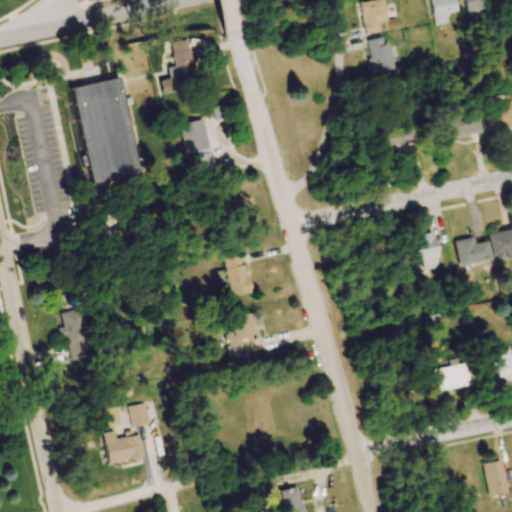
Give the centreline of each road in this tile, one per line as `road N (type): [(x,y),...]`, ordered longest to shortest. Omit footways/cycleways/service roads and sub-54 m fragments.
road 1 (residential): [(372,511),(237,39)]
road 2 (residential): [(56,511),(0,245)]
road 3 (residential): [(511,178),(291,225)]
road 4 (tertiary): [(174,0),(0,36)]
road 5 (residential): [(511,419),(357,452)]
road 6 (residential): [(192,480),(61,511)]
